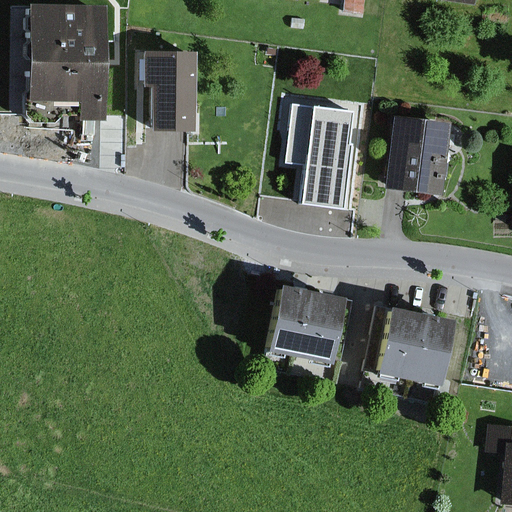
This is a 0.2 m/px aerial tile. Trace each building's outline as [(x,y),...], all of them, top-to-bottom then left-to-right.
[(343,0),(343,9),(365,10),(366,0),(343,0)] [(108,6),(32,5),(31,16),(27,20),(27,56),(31,60),(31,90),(27,94),(27,115),(35,124),(56,123),(64,115),(81,115),(81,121),(108,121),(108,6)] [(201,108),(201,48),(144,47),(143,132),(196,133),(197,108),(201,108)] [(443,196),(452,123),(395,116),(386,189),(443,196)] [(347,298),(284,285),(270,352),(333,365),(347,298)] [(457,321),(393,308),(379,375),(443,388),(457,321)] [(511,426),(488,424),(486,452),(504,454),(499,505),(511,506),(511,426)]
